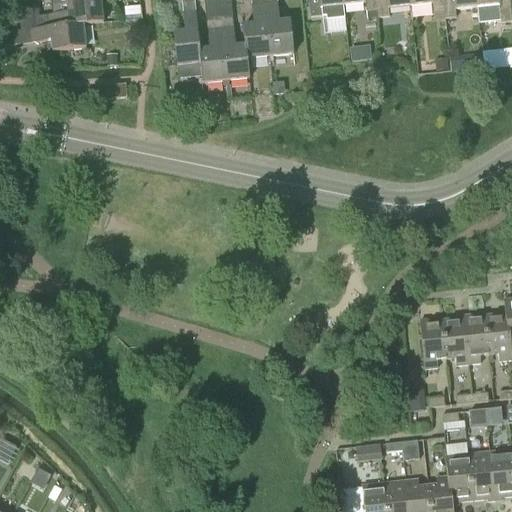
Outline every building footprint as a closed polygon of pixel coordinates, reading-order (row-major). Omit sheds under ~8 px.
[(243,29),(245,48),(247,62),(269,60),(262,0),(250,0),(253,27),(243,29)] [(276,0),(262,0),(269,60),(294,57),(290,23),(279,24),(276,0)] [(343,8),(342,0),(308,0),(311,19),(326,18),(326,22),(345,20),(343,8)] [(377,12),(376,5),(375,0),(342,0),(343,8),(365,5),(366,13),(377,12)] [(387,11),(409,9),(408,0),(385,0),(386,4),(376,5),(377,12),(377,20),(388,19),(387,11)] [(432,14),(443,13),(441,0),(408,0),(409,9),(431,7),(432,14)] [(478,26),(479,25),(476,0),(453,0),(454,5),(443,7),(442,0),(441,0),(443,13),(444,20),(456,19),(455,12),(477,10),(478,26)] [(511,0),(476,0),(479,25),(500,23),(500,26),(511,24),(511,21),(511,14),(511,13),(511,0)] [(40,18),(41,31),(83,27),(103,25),(100,2),(68,5),(68,6),(52,7),(51,7),(52,17),(40,18)] [(179,81),(201,79),(200,53),(195,4),(182,5),(185,35),(174,36),(177,70),(178,70),(179,81)] [(232,19),(220,21),(226,85),(249,82),(247,62),(245,48),(235,49),(232,19)] [(200,53),(201,79),(202,79),(203,87),(226,85),(220,21),(207,22),(210,52),(200,53)] [(83,27),(41,31),(21,33),(22,48),(51,45),(52,55),(86,52),(83,27)] [(511,50),(486,52),(487,68),(511,66),(511,50)] [(100,89),(102,103),(127,100),(125,86),(100,89)] [(508,315),(506,315),(486,317),(490,360),(498,359),(498,365),(511,363),(511,351),(511,352),(508,315)] [(486,317),(464,320),(470,368),(480,367),(480,361),(490,360),(486,317)] [(464,320),(443,322),(447,363),(454,363),(455,370),(470,368),(464,320)] [(447,363),(443,322),(420,324),(426,373),(438,372),(437,364),(447,363)] [(511,401),(511,393),(498,394),(499,403),(511,401)] [(487,396),(473,397),(474,406),(488,404),(487,396)] [(474,406),(473,397),(456,399),(456,407),(474,406)] [(428,402),(429,410),(444,409),(443,400),(428,402)] [(501,411),(486,413),(488,429),(502,428),(501,411)] [(488,429),(486,413),(469,415),(470,431),(488,429)] [(458,416),(441,418),(444,440),(448,440),(447,433),(455,432),(454,425),(459,424),(458,416)] [(444,440),(428,442),(429,450),(445,449),(444,440)] [(417,443),(401,445),(402,453),(418,452),(417,443)] [(449,445),(450,456),(471,455),(470,444),(449,445)] [(402,453),(401,445),(386,446),(386,455),(402,453)] [(358,449),(359,458),(375,456),(374,448),(358,449)] [(502,454),(490,455),(495,504),(511,502),(511,459),(511,460),(510,452),(506,452),(506,460),(502,461),(502,454)] [(490,455),(469,458),(474,507),(495,504),(490,455)] [(445,460),(447,479),(448,479),(451,509),(453,509),(474,507),(469,458),(445,460)] [(436,488),(428,489),(430,511),(453,511),(453,509),(451,509),(448,479),(447,479),(436,481),(436,488)] [(418,482),(405,484),(407,511),(430,511),(428,489),(418,490),(418,482)] [(393,493),(385,494),(387,511),(407,511),(405,484),(393,485),(393,493)] [(387,511),(385,494),(375,495),(374,487),(362,488),(365,511),(387,511)]
